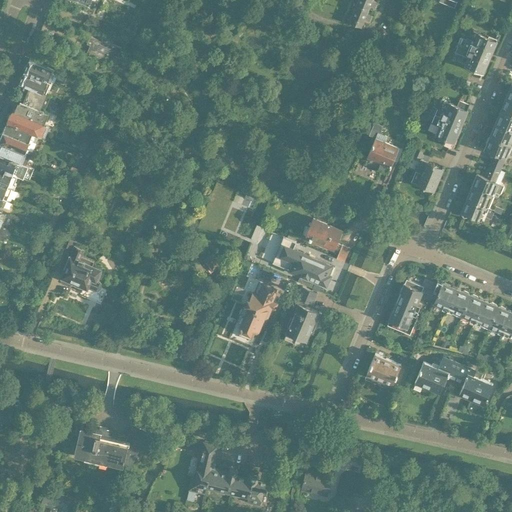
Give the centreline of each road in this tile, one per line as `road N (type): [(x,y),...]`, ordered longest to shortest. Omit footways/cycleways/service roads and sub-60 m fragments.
road 1 (residential): [(330,412),(0,337)]
road 2 (residential): [(422,251),(511,43)]
road 3 (residential): [(511,454),(330,412)]
road 4 (residential): [(330,412),(400,242)]
